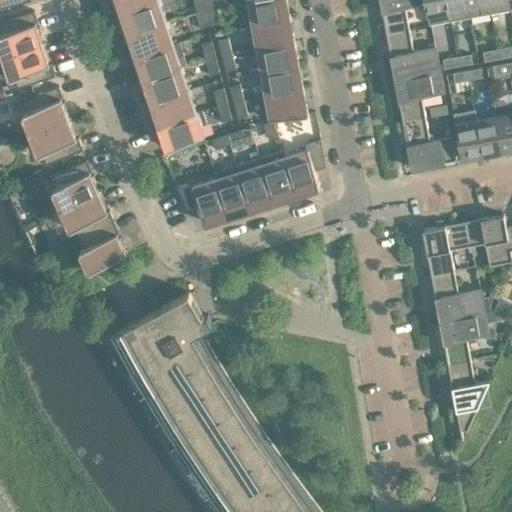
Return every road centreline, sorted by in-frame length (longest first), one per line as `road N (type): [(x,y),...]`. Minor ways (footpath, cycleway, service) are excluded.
road 1 (residential): [(356,200),(171,262),(123,163),(64,0)]
road 2 (residential): [(406,451),(356,200)]
road 3 (residential): [(356,200),(316,0)]
road 4 (residential): [(511,170),(356,200)]
road 5 (residential): [(406,451),(391,459),(386,474),(405,499),(433,484),(433,467),(420,452)]
